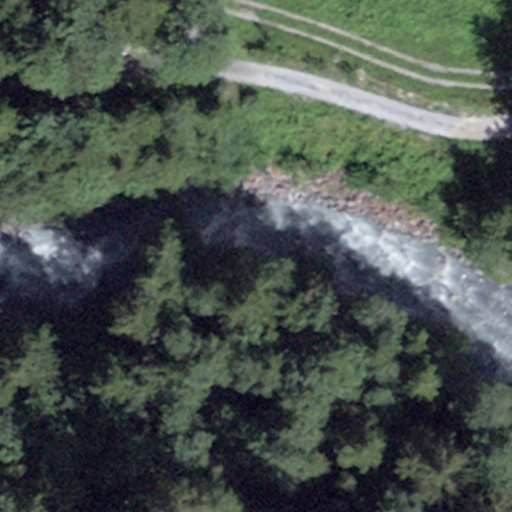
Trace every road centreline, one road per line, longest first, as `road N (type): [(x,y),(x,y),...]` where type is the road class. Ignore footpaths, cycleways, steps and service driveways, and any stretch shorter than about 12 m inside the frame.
road 1 (track): [(0,82),(195,64),(301,79),(438,123),(511,121)]
road 2 (track): [(511,79),(429,71),(205,0)]
